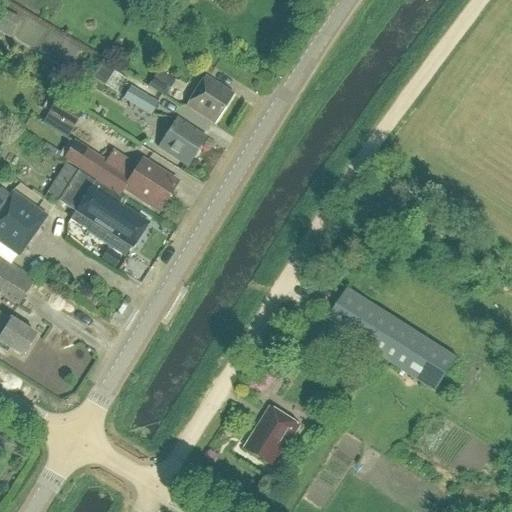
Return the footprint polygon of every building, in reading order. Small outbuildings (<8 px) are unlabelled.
[(4,11),(0,18),(0,32),(11,38),(21,20),(4,11)] [(105,88),(115,72),(102,64),(92,80),(105,88)] [(158,73),(149,89),(162,97),(166,99),(175,83),(158,73)] [(115,77),(107,91),(117,97),(125,83),(115,77)] [(162,97),(149,89),(135,81),(123,102),(151,118),(159,106),(158,105),(162,97)] [(214,129),(232,99),(203,81),(185,111),(214,129)] [(74,130),(82,116),(57,101),(48,115),(74,130)] [(187,171),(206,142),(177,124),(158,152),(187,171)] [(46,143),(42,149),(55,158),(59,152),(46,143)] [(107,164),(74,143),(63,160),(155,219),(177,184),(141,161),(136,169),(114,154),(107,164)] [(76,173),(64,165),(46,194),(58,201),(57,202),(74,213),(69,221),(86,232),(92,224),(132,250),(148,224),(123,208),(126,204),(77,172),(76,173)] [(0,189),(0,245),(18,258),(47,218),(11,193),(10,194),(1,188),(0,189)] [(114,271),(119,262),(105,253),(100,262),(114,271)] [(0,295),(18,307),(36,279),(0,256),(0,295)] [(437,394),(459,359),(348,289),(326,324),(437,394)] [(105,331),(106,322),(126,323),(127,297),(108,296),(108,318),(90,317),(90,330),(105,331)] [(83,321),(91,312),(74,297),(66,306),(83,321)] [(9,321),(0,315),(0,334),(1,335),(0,336),(0,351),(6,356),(8,352),(21,360),(36,336),(10,320),(9,321)] [(274,469),(301,426),(272,408),(245,451),(274,469)]
